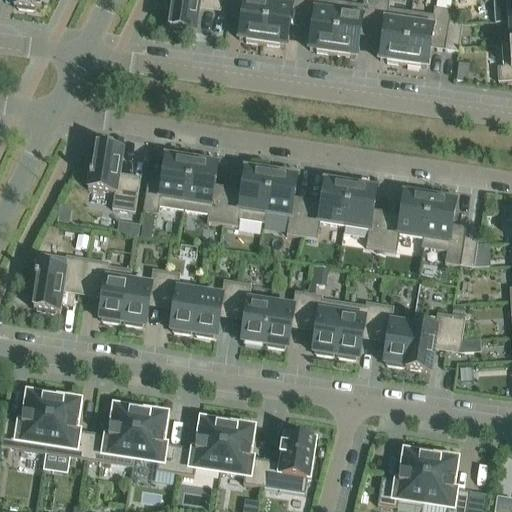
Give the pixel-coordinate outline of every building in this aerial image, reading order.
[(15,0),(14,8),(18,9),(18,11),(35,14),(35,11),(40,12),(41,0),(15,0)] [(171,0),(171,1),(174,2),(170,31),(174,32),(174,34),(191,37),(191,34),(196,35),(200,3),(221,6),(222,0),(171,0)] [(262,47),(269,0),(232,0),(231,7),(244,9),(239,41),(246,42),(246,44),(262,47)] [(291,16),(303,18),(305,0),(269,0),(262,47),(279,49),(279,47),(286,48),(291,16)] [(333,57),(340,4),(318,1),(318,0),(305,0),(303,18),(314,19),(309,51),(317,52),(316,55),(333,57)] [(362,26),(373,28),(377,1),(366,0),(363,0),(363,8),(340,4),(333,57),(349,59),(350,57),(357,58),(362,26)] [(511,0),(493,0),(494,3),(509,2),(511,24),(511,23),(511,0)] [(403,67),(411,15),(388,11),(390,3),(377,1),(373,28),(384,30),(380,61),(387,62),(387,65),(403,67)] [(432,37),(447,39),(449,25),(450,12),(434,10),(433,18),(411,15),(403,67),(420,70),(420,67),(427,68),(432,37)] [(511,23),(511,24),(511,46),(502,46),(502,47),(511,46),(511,23)] [(449,25),(447,39),(444,52),(458,54),(462,27),(449,25)] [(511,46),(502,47),(503,69),(498,70),(498,84),(511,83),(511,46)] [(102,149),(97,149),(93,178),(90,177),(88,191),(115,195),(113,212),(135,215),(140,188),(118,184),(123,153),(119,152),(119,149),(102,147),(102,149)] [(184,213),(192,161),(173,158),(173,160),(166,159),(161,191),(147,189),(143,215),(158,218),(160,210),(184,213)] [(211,164),(192,161),(184,213),(209,217),(207,225),(223,227),(227,201),(213,199),(218,167),(211,166),(211,164)] [(265,217),(272,173),(253,170),(252,173),(245,171),(240,203),(227,201),(223,227),(238,230),(239,222),(264,226),(266,217),(265,217)] [(290,176),(272,173),(265,217),(266,217),(289,220),(287,237),(302,240),(306,213),(292,211),(297,179),(290,178),(290,176)] [(344,229),(351,185),(332,182),(332,185),(325,184),(320,215),(306,213),(302,240),(317,242),(320,225),(344,229)] [(370,188),(351,185),(344,229),(369,233),(366,250),(381,252),(385,225),(372,223),(377,192),(369,191),(370,188)] [(424,241),(430,198),(412,195),(411,197),(404,196),(399,228),(385,225),(381,252),(397,254),(399,237),(423,241),(424,241)] [(449,200),(430,198),(424,241),(423,241),(421,250),(447,254),(445,266),(460,268),(465,241),(451,239),(456,204),(449,203),(449,200)] [(478,243),(465,241),(460,268),(474,271),(478,243)] [(64,287),(84,290),(88,262),(67,259),(65,272),(38,267),(35,281),(38,282),(34,311),(38,312),(38,314),(55,317),(55,314),(59,315),(64,287)] [(129,284),(130,285),(132,273),(109,269),(109,266),(88,262),(84,290),(103,293),(99,321),(103,321),(102,324),(119,327),(120,324),(123,325),(129,284)] [(150,300),(162,302),(167,275),(153,272),(151,288),(130,285),(129,284),(123,325),(125,325),(125,328),(142,330),(142,328),(146,328),(150,300)] [(194,336),(200,295),(178,292),(180,277),(167,275),(162,302),(175,304),(170,332),(174,332),(174,335),(191,338),(191,335),(194,336)] [(221,311),(234,313),(238,286),(224,284),(222,299),(200,295),(194,336),(197,336),(196,339),(213,341),(213,339),(217,339),(221,311)] [(265,347),(271,306),(249,303),(252,288),(238,286),(234,313),(246,315),(242,343),(245,344),(245,346),(262,349),(262,346),(265,347)] [(292,322),(305,324),(309,297),(295,295),(293,310),(271,306),(265,347),(268,347),(267,350),(284,352),(285,350),(288,350),(292,322)] [(336,358),(344,306),(322,302),(323,299),(309,297),(305,324),(317,326),(313,354),(316,354),(316,357),(333,360),(333,357),(336,358)] [(364,333),(376,335),(380,308),(366,305),(366,309),(344,306),(336,358),(339,358),(338,361),(355,363),(356,361),(359,361),(364,333)] [(413,328),(412,328),(391,325),(394,310),(380,308),(376,335),(388,337),(384,365),(387,365),(387,368),(404,371),(404,368),(406,368),(406,371),(407,371),(413,328)] [(435,344),(447,346),(451,319),(438,316),(436,329),(413,326),(412,328),(413,328),(407,371),(430,375),(435,344)] [(465,321),(451,319),(447,346),(461,348),(465,321)] [(45,457),(54,397),(38,395),(37,398),(29,397),(25,417),(23,417),(22,425),(5,423),(1,450),(45,457)] [(70,400),(54,397),(45,457),(88,463),(93,436),(77,434),(78,425),(76,425),(79,405),(70,403),(70,400)] [(133,461),(141,411),(125,408),(124,412),(115,411),(112,430),(110,430),(109,439),(93,436),(88,463),(133,470),(134,461),(133,461)] [(157,413),(141,411),(133,461),(134,461),(158,465),(157,474),(175,477),(179,450),(163,447),(165,439),(162,438),(165,418),(157,417),(157,413)] [(220,474),(228,424),(212,422),(211,425),(202,424),(199,444),(197,444),(195,452),(179,450),(175,477),(194,480),(195,471),(220,474)] [(244,427),(228,424),(220,474),(245,478),(243,487),(262,490),(266,463),(250,461),(252,452),(249,452),(252,432),(243,430),(244,427)] [(282,466),(266,463),(262,490),(306,497),(308,482),(311,483),(314,465),(311,464),(315,436),(297,433),(296,439),(286,437),(285,448),(282,448),(281,459),(283,459),(282,466)] [(422,511),(423,506),(431,456),(415,453),(415,457),(406,455),(403,475),(400,475),(399,484),(382,481),(378,508),(397,511),(422,511)] [(470,497),(471,495),(454,492),(455,483),(453,483),(456,463),(447,462),(447,458),(431,456),(423,506),(422,511),(467,511),(469,504),(470,497)] [(485,511),(488,500),(470,497),(469,504),(467,511),(485,511)]
